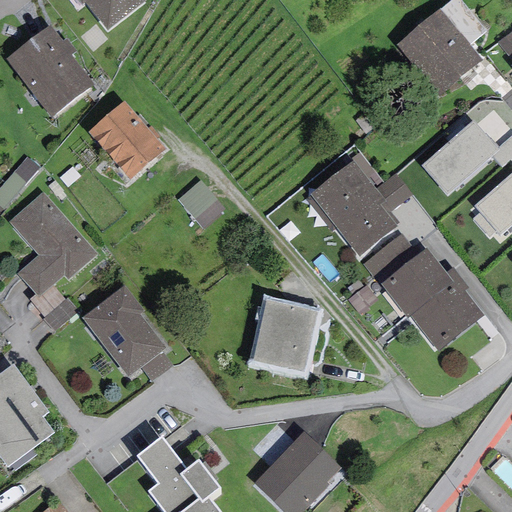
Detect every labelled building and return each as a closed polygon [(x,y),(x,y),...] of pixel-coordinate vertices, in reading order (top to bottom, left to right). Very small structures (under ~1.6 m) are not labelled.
[(77,0),(82,6),(84,4),(107,32),(147,1),(145,0),(77,0)] [(486,34),(458,0),(454,0),(401,43),(443,95),(484,62),(471,46),(486,34)] [(50,28),(5,62),(51,121),(94,87),(72,59),(77,55),(66,42),(63,45),(50,28)] [(511,34),(498,45),(511,61),(511,34)] [(123,104),(86,136),(128,184),(165,152),(123,104)] [(474,121),(419,166),(446,199),(501,154),(474,121)] [(26,155),(0,184),(0,204),(3,208),(40,167),(26,155)] [(353,165),(309,198),(357,261),(397,230),(386,216),(380,208),(384,205),(374,192),(353,165)] [(511,172),(469,210),(496,242),(511,228),(511,172)] [(395,176),(374,192),(384,205),(380,208),(386,216),(412,197),(395,176)] [(199,181),(177,199),(202,228),(224,210),(199,181)] [(97,256),(43,194),(9,223),(38,257),(17,275),(35,297),(38,300),(53,287),(65,277),(68,281),(97,256)] [(363,266),(381,288),(419,257),(401,235),(363,266)] [(419,257),(381,288),(407,321),(411,318),(438,353),(484,317),(465,292),(468,289),(453,270),(446,276),(427,251),(419,257)] [(65,301),(53,287),(38,300),(35,297),(25,306),(39,323),(44,320),(65,301)] [(125,288),(82,321),(128,380),(141,371),(162,354),(166,351),(141,318),(145,314),(125,288)] [(78,313),(67,300),(65,301),(44,320),(55,333),(78,313)] [(266,305),(252,364),(304,377),(317,315),(266,305)] [(162,354),(141,371),(152,384),(173,367),(162,354)] [(15,369),(0,379),(0,462),(6,471),(55,436),(43,419),(48,416),(15,369)] [(302,434),(253,485),(281,511),(305,511),(343,472),(302,434)] [(187,469),(161,436),(136,455),(158,483),(148,491),(164,511),(220,511),(209,496),(220,488),(198,460),(187,469)]
